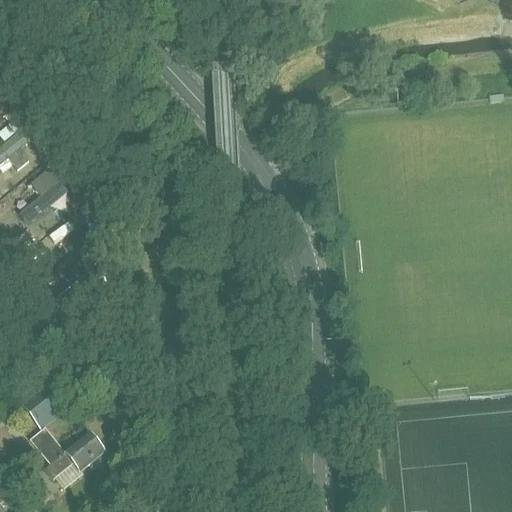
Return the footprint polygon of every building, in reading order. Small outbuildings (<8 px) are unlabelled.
[(0,82),(9,94),(15,89),(4,75),(1,71),(0,72),(0,82)] [(30,107),(16,89),(6,97),(11,102),(20,114),(30,107)] [(30,107),(20,114),(31,127),(35,132),(44,124),(30,107)] [(55,157),(64,150),(50,132),(41,140),(55,157)] [(64,150),(55,157),(69,175),(79,167),(64,150)] [(89,199),(98,192),(84,174),(75,181),(81,189),(89,199)] [(98,192),(89,199),(94,206),(103,217),(112,209),(98,192)] [(65,279),(70,285),(121,244),(110,231),(95,243),(85,230),(71,241),(81,254),(66,266),(65,266),(59,271),(59,273),(63,279),(65,279)] [(100,281),(92,272),(81,281),(74,286),(82,295),(100,281)] [(83,296),(91,306),(110,291),(101,280),(83,296)] [(39,427),(62,408),(48,391),(25,410),(39,427)] [(51,469),(50,470),(46,473),(55,483),(75,466),(81,474),(105,455),(103,453),(104,450),(100,445),(97,445),(90,437),(67,456),(56,443),(40,455),(51,469)]
